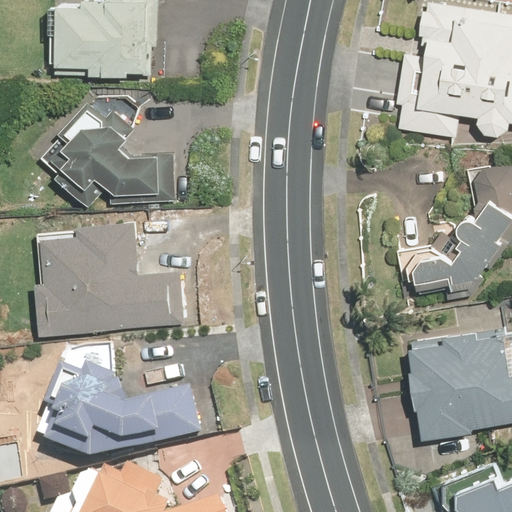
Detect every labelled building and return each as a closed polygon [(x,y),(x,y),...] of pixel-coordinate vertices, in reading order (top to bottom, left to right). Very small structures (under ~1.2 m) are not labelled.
[(72,0),(57,0),(56,70),(153,73),(154,43),(161,44),(162,0),(85,0),(86,0),(72,0)] [(511,10),(441,0),(427,0),(419,52),(407,50),(395,125),(458,135),(462,112),(482,115),(480,129),(511,133),(511,124),(511,10)] [(178,198),(176,150),(134,151),(123,141),(137,127),(115,106),(109,113),(92,97),(40,150),(93,201),(112,182),(112,201),(178,198)] [(437,242),(399,248),(404,277),(420,275),(422,290),(448,285),(450,296),(473,292),(471,283),(473,283),(511,228),(511,207),(495,195),(452,254),(437,242)] [(40,279),(44,331),(187,321),(183,269),(140,272),(136,218),(44,225),(48,279),(40,279)] [(511,367),(506,325),(412,338),(425,432),(511,420),(511,367)] [(94,457),(94,456),(203,431),(192,385),(129,399),(119,374),(83,361),(79,370),(66,364),(50,404),(61,409),(48,438),(50,439),(50,440),(94,457)] [(227,511),(222,493),(170,510),(173,503),(158,496),(166,481),(131,464),(125,475),(109,467),(105,474),(96,470),(75,511),(227,511)] [(511,511),(511,479),(505,482),(501,470),(458,485),(467,511),(511,511)]
